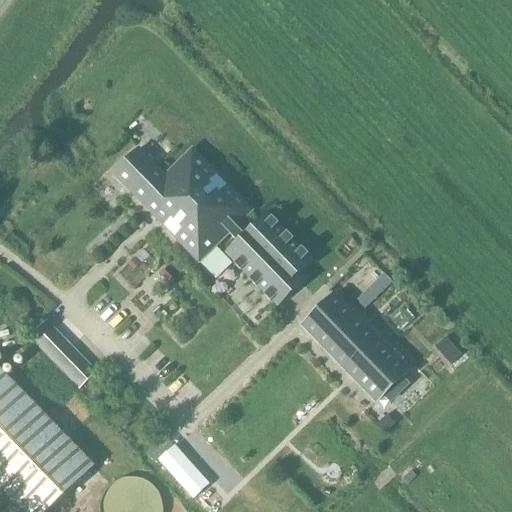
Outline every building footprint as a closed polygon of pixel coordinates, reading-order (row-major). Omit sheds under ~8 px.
[(114,175),(152,214),(154,212),(159,218),(158,220),(199,263),(229,234),(236,242),(225,253),(278,308),(307,279),(301,272),(313,261),(266,213),(244,235),(236,227),(252,211),(192,149),(165,176),(140,150),(139,149),(113,174),(114,175)] [(385,271),(366,289),(375,298),(394,281),(385,271)] [(409,371),(334,294),(302,325),(377,402),(384,395),(390,401),(408,384),(401,378),(409,371)] [(31,337),(80,387),(98,370),(50,320),(31,337)] [(0,487),(23,511),(47,511),(93,467),(0,370),(0,487)] [(195,496),(211,481),(175,443),(159,458),(195,496)] [(166,511),(166,506),(164,500),(160,493),(156,489),(151,485),(145,482),(139,480),(133,480),(127,480),(121,482),(115,485),(109,489),(106,493),(102,500),(100,506),(99,511),(166,511)]
